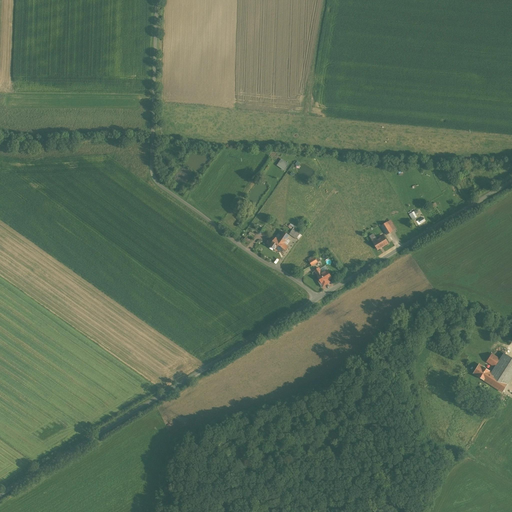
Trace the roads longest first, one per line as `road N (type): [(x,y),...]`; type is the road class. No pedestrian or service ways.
road 1 (unclassified): [(157,0),(153,178),(317,298)]
road 2 (unclassified): [(317,298),(0,493)]
road 3 (unclassified): [(317,298),(511,181)]
